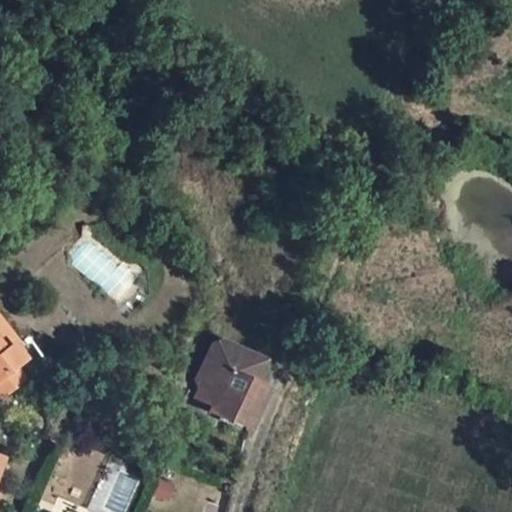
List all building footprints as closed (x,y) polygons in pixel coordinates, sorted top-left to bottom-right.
[(16,343),(0,322),(0,395),(2,398),(24,381),(14,368),(24,361),(12,347),(16,343)] [(262,361),(220,342),(212,345),(196,381),(199,389),(216,397),(212,406),(209,412),(248,428),(264,388),(252,383),(262,361)] [(212,406),(216,397),(199,389),(195,398),(212,406)] [(178,405),(169,413),(186,420),(190,410),(178,405)] [(169,413),(166,421),(167,422),(169,423),(170,424),(171,426),(173,427),(174,428),(176,429),(179,430),(181,431),(186,420),(169,413)] [(155,495),(166,500),(172,486),(160,481),(155,495)]
